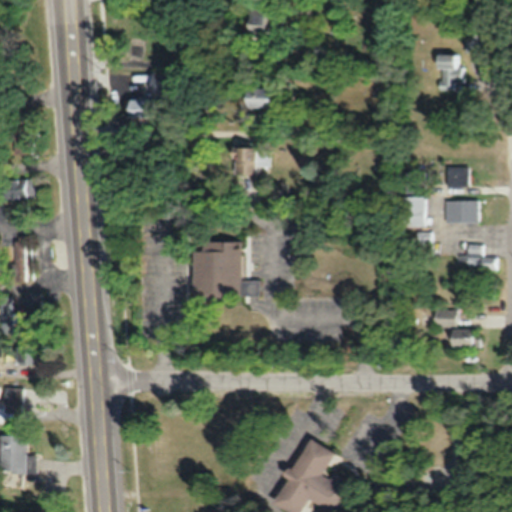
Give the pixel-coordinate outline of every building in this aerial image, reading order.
[(245,6),(246,33),(262,32),(262,46),(278,45),(277,17),(273,17),(273,5),(245,6)] [(485,32),(467,32),(466,52),(485,52),(485,32)] [(466,83),(466,66),(461,66),(461,53),(437,53),(437,69),(441,69),(441,90),(456,90),(456,83),(466,83)] [(283,107),(283,87),(244,87),(244,107),(283,107)] [(156,116),(156,99),(127,99),(127,116),(156,116)] [(257,146),(234,146),(234,173),(257,173),(257,146)] [(469,166),(446,166),(446,186),(469,186),(469,166)] [(35,197),(35,178),(10,178),(10,197),(35,197)] [(402,195),(402,225),(426,225),(426,195),(402,195)] [(446,198),(446,221),(479,221),(479,198),(446,198)] [(417,231),(417,253),(433,253),(433,231),(417,231)] [(239,240),(193,240),(192,295),(257,296),(258,279),(239,279),(239,240)] [(497,255),(467,255),(467,268),(497,268),(497,255)] [(23,291),(24,309),(42,308),(42,291),(23,291)] [(1,295),(1,329),(14,329),(14,295),(1,295)] [(448,345),(475,346),(475,328),(455,327),(456,308),(434,307),(434,325),(449,326),(448,345)] [(39,360),(39,342),(15,342),(15,360),(39,360)] [(5,410),(37,410),(37,400),(31,400),(31,396),(28,396),(28,386),(5,386),(5,410)] [(0,433),(0,471),(36,472),(36,454),(26,454),(26,433),(0,433)] [(333,511),(339,511),(356,484),(332,470),(329,475),(324,472),(336,451),(309,436),(271,501),(290,511),(301,511),(310,498),(333,511)]
